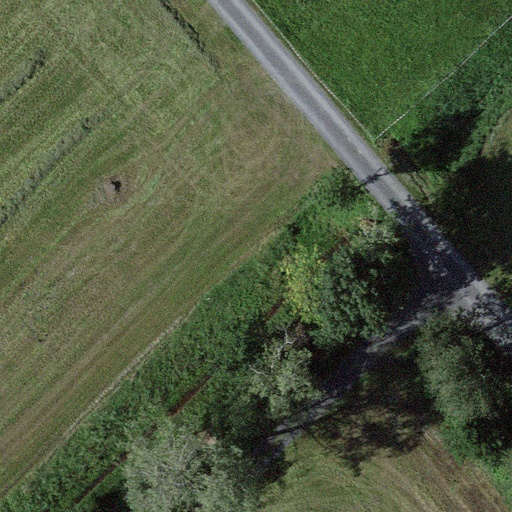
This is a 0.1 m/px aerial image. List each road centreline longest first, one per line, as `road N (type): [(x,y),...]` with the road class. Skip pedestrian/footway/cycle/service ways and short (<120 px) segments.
road 1 (track): [(511,343),(225,0)]
road 2 (track): [(454,270),(210,511)]
